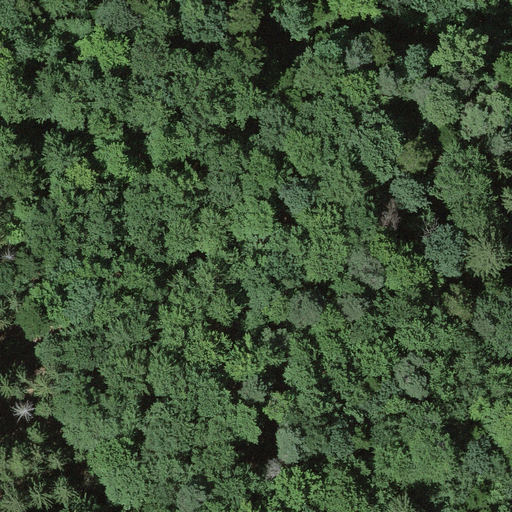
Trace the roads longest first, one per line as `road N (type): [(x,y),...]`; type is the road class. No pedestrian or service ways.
road 1 (track): [(511,132),(0,362)]
road 2 (track): [(64,511),(266,463),(511,465)]
